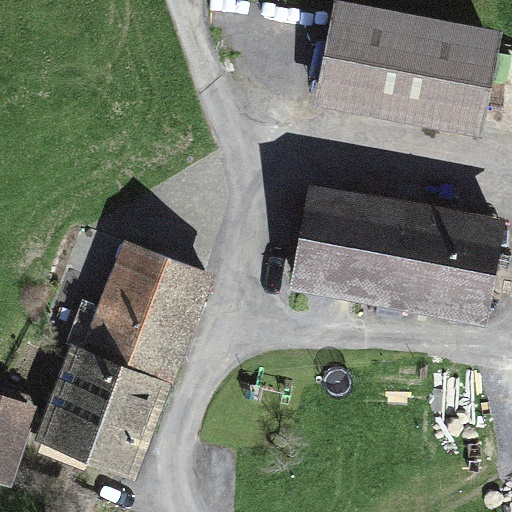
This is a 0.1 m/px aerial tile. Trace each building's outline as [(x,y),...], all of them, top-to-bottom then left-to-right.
[(492,45),(340,15),(324,95),(476,125),(492,45)] [(499,232),(311,195),(295,278),(483,314),(499,232)] [(84,350),(162,380),(204,273),(132,244),(107,311),(88,304),(73,347),(84,350)] [(162,380),(84,350),(63,402),(51,397),(47,408),(58,413),(43,448),(89,466),(94,455),(127,468),(162,380)] [(25,409),(0,400),(0,474),(2,475),(25,409)]
